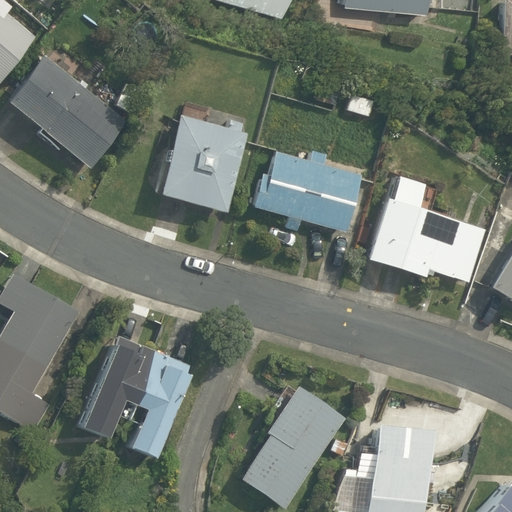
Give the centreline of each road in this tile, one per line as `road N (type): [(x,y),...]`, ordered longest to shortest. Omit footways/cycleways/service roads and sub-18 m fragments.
road 1 (residential): [(511,372),(160,264),(0,162)]
road 2 (unknown): [(271,301),(194,436),(186,511)]
